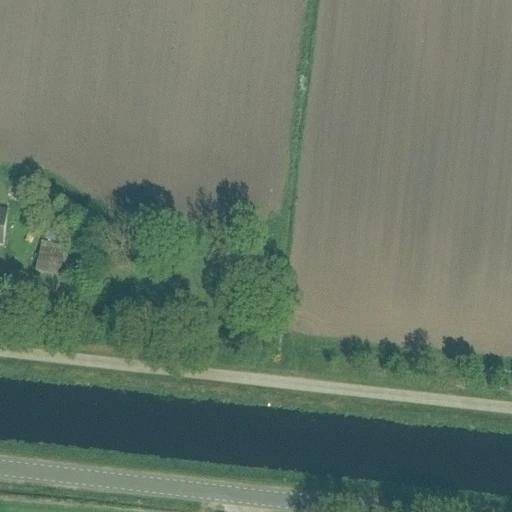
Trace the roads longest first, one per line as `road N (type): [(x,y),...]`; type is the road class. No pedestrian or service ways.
road 1 (unclassified): [(511,412),(0,356)]
road 2 (tertiary): [(0,469),(366,511)]
